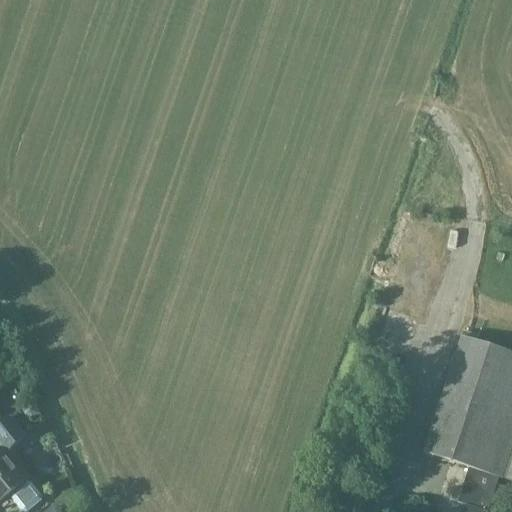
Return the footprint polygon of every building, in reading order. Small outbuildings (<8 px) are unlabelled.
[(468,470),(498,480),(502,481),(502,480),(511,483),(511,356),(461,340),(423,455),(468,470)] [(9,421),(0,428),(0,446),(1,448),(0,448),(0,502),(13,492),(15,495),(12,496),(12,501),(20,511),(28,511),(40,502),(41,498),(31,485),(26,485),(24,487),(22,485),(24,483),(2,457),(24,439),(9,421)] [(470,508),(468,511),(488,511),(498,480),(468,470),(457,504),(470,508)] [(358,511),(365,492),(341,484),(329,511),(358,511)] [(71,511),(62,502),(52,511),(71,511)]
